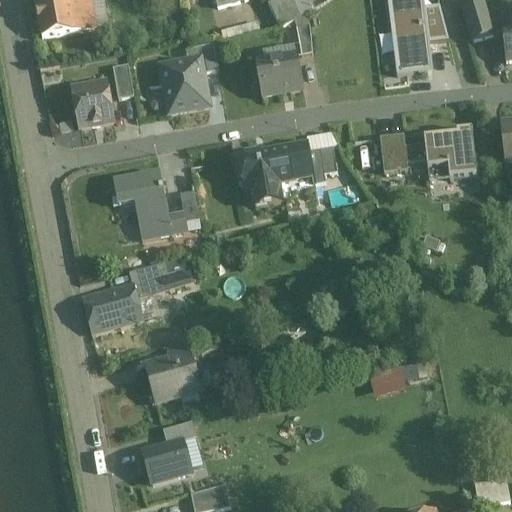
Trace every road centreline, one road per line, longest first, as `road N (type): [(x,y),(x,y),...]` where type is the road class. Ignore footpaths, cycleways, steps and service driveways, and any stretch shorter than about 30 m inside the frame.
road 1 (residential): [(40,167),(511,93)]
road 2 (tertiary): [(40,167),(102,511)]
road 3 (tertiary): [(8,0),(40,167)]
